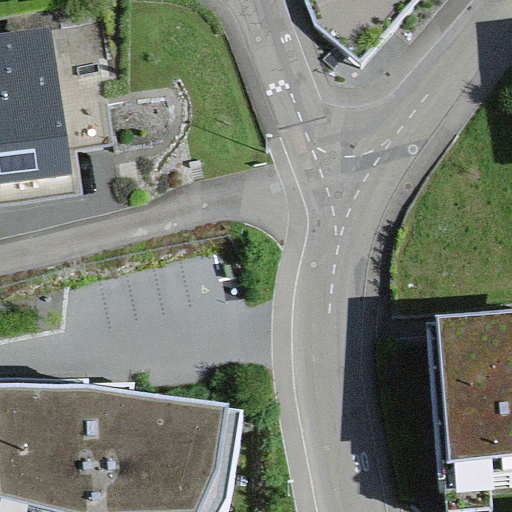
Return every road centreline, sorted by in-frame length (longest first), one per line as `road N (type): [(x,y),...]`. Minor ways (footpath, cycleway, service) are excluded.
road 1 (residential): [(0,253),(333,180)]
road 2 (unclassified): [(356,511),(328,330),(351,222)]
road 3 (unclassified): [(351,222),(393,140),(506,0)]
road 4 (residential): [(333,180),(263,0)]
